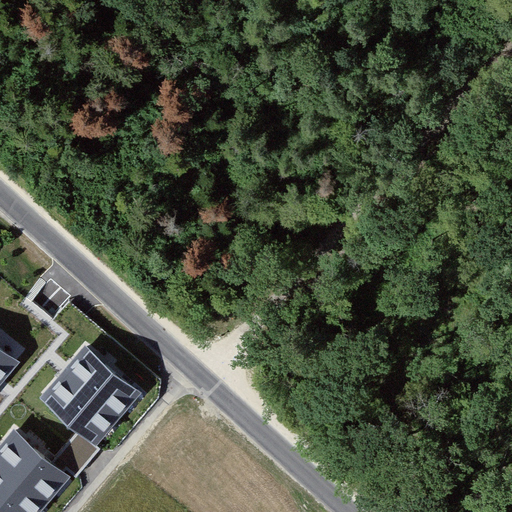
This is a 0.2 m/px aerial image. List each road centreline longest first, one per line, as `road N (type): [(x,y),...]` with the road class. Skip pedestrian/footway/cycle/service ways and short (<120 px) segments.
road 1 (unclassified): [(349,511),(0,193)]
road 2 (track): [(511,55),(312,276),(195,369)]
